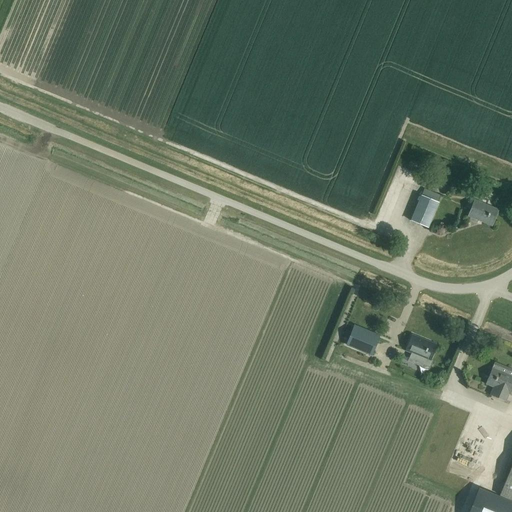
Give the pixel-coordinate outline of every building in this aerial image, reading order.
[(410,221),(427,228),(438,202),(420,195),(410,221)] [(447,217),(454,202),(446,198),(438,213),(447,217)] [(467,216),(491,226),(498,210),(474,200),(467,216)] [(354,328),(347,345),(371,355),(378,338),(354,328)] [(429,361),(436,345),(411,335),(405,351),(429,361)] [(511,370),(493,363),(485,384),(492,387),(489,395),(511,404),(511,370)] [(511,500),(511,462),(499,495),(511,500)] [(511,511),(511,502),(479,488),(475,498),(469,511),(511,511)]
